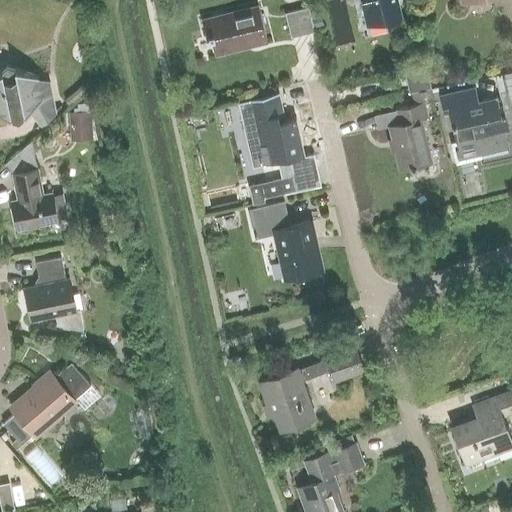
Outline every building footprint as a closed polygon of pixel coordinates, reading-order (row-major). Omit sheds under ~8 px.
[(360,0),(366,24),(401,16),(397,0),(360,0)] [(215,56),(251,47),(268,43),(258,5),(201,18),(206,37),(209,36),(209,39),(211,39),(215,56)] [(315,31),(309,6),(286,12),(292,36),(315,31)] [(0,112),(18,119),(27,111),(40,126),(57,112),(51,82),(37,76),(7,65),(0,71),(0,112)] [(413,92),(431,88),(426,66),(404,70),(408,93),(413,92)] [(505,130),(509,130),(500,94),(478,99),(475,86),(439,94),(443,114),(448,113),(455,142),(476,137),(480,155),(509,148),(505,130)] [(431,88),(413,92),(414,101),(433,97),(431,88)] [(245,100),(239,102),(255,166),(302,154),(293,117),(286,119),(279,92),(245,100)] [(77,105),(73,105),(73,110),(89,109),(88,101),(77,101),(77,105)] [(420,119),(425,118),(422,102),(397,108),(400,122),(389,125),(399,167),(411,165),(411,166),(430,162),(420,119)] [(92,138),(90,109),(89,109),(68,110),(70,139),(92,138)] [(17,199),(11,201),(17,229),(58,221),(57,219),(67,217),(62,192),(52,194),(52,192),(43,194),(37,166),(12,171),(17,199)] [(292,174),(291,175),(248,185),(253,204),(265,201),(264,198),(295,190),(292,174)] [(251,207),(257,234),(258,238),(275,234),(285,277),(321,269),(310,219),(287,225),(281,200),(251,207)] [(31,320),(56,315),(57,321),(56,325),(83,330),(83,327),(80,309),(76,310),(69,278),(65,279),(61,256),(35,262),(40,284),(24,287),(31,320)] [(297,366),(259,380),(268,405),(274,403),(277,410),(274,411),(280,428),(314,415),(301,380),(331,369),(335,378),(363,368),(354,345),(327,355),(327,357),(298,368),(297,366)] [(86,384),(67,362),(52,374),(49,370),(33,384),(36,387),(11,409),(15,413),(3,423),(21,444),(33,434),(36,438),(60,417),(57,413),(74,399),(71,396),(86,384)] [(511,441),(502,414),(511,410),(511,394),(511,391),(473,404),(478,418),(453,427),(466,462),(511,445),(511,441)] [(365,463),(356,441),(329,451),(329,450),(325,451),(324,447),(303,455),(313,480),(299,485),(308,511),(344,511),(337,492),(340,490),(334,472),(337,471),(337,473),(365,463)] [(0,509),(11,509),(10,481),(0,481),(0,509)] [(124,508),(123,497),(108,498),(110,510),(124,508)]
